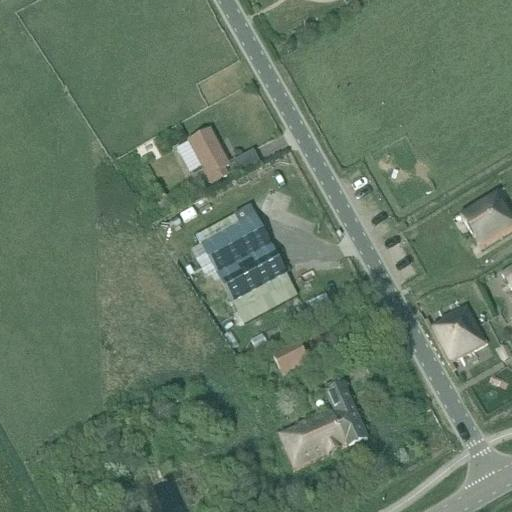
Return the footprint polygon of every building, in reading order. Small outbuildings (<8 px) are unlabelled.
[(211,131),(188,144),(212,188),(229,178),(224,171),(230,167),(211,131)] [(511,218),(497,195),(460,218),(481,252),(511,232),(511,218)] [(160,197),(157,205),(165,209),(169,200),(160,197)] [(255,217),(200,246),(244,327),(298,298),(255,217)] [(511,269),(502,275),(511,291),(511,297),(508,299),(511,305),(511,321),(510,322),(511,325),(511,269)] [(465,311),(430,331),(450,366),(485,346),(465,311)] [(511,348),(509,343),(499,349),(506,363),(511,360),(511,348)] [(298,344),(272,358),(282,380),(309,365),(298,344)] [(334,413),(277,437),(293,474),(368,442),(345,387),(326,395),(334,413)] [(173,396),(162,402),(167,411),(178,406),(173,396)]
